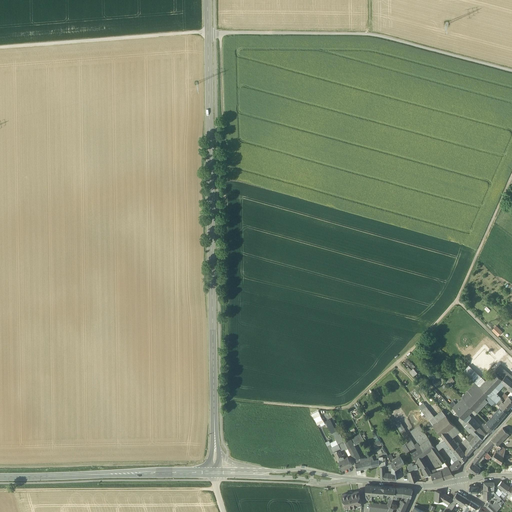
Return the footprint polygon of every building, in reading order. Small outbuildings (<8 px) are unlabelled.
[(502,332),(496,326),(492,330),(498,336),(502,332)] [(486,381),(469,365),(464,371),(476,383),(480,387),(486,381)] [(508,372),(501,365),(495,372),(502,379),(508,372)] [(486,381),(480,387),(488,394),(501,381),(503,380),(502,379),(495,372),(486,381)] [(511,375),(508,372),(502,379),(503,380),(501,381),(508,387),(511,381),(511,375)] [(452,377),(448,380),(446,382),(451,387),(453,385),(451,383),(454,381),(452,377)] [(476,383),(462,397),(466,402),(480,387),(476,383)] [(480,387),(466,402),(473,409),(474,409),(478,405),(479,404),(485,398),(488,394),(480,387)] [(503,401),(498,396),(497,395),(495,393),(491,397),(493,399),(495,401),(499,405),(502,401),(503,401)] [(511,398),(509,395),(503,402),(503,401),(502,401),(499,405),(501,407),(506,411),(511,403),(511,398)] [(461,406),(456,412),(463,419),(473,409),(466,402),(461,406)] [(461,406),(458,403),(453,408),(456,412),(461,406)] [(434,416),(426,406),(421,410),(429,420),(434,416)] [(501,407),(495,414),(501,419),(507,412),(506,411),(501,407)] [(473,409),(463,419),(466,422),(471,418),(477,412),(474,409),(473,409)] [(434,416),(429,420),(431,423),(433,426),(446,415),(442,410),(434,416)] [(320,412),(313,415),(317,425),(324,422),(320,412)] [(463,419),(456,412),(454,414),(464,426),(467,424),(466,422),(463,419)] [(495,414),(487,423),(493,428),(499,422),(501,419),(495,414)] [(446,415),(433,426),(440,434),(441,436),(446,432),(451,428),(454,425),(446,415)] [(479,426),(471,418),(466,422),(467,424),(472,429),(475,432),(480,427),(479,425),(479,426)] [(411,441),(400,423),(396,425),(408,443),(411,441)] [(433,426),(431,423),(427,426),(432,433),(434,432),(437,436),(438,435),(440,434),(433,426)] [(493,428),(487,423),(482,429),(487,435),(493,428)] [(463,435),(454,425),(451,428),(459,438),(463,435)] [(420,426),(411,433),(420,446),(430,440),(420,426)] [(482,429),(480,427),(475,432),(483,440),(487,435),(482,429)] [(503,428),(492,439),(496,444),(498,445),(498,444),(509,433),(503,428)] [(473,434),(475,436),(471,439),(472,440),(470,442),(469,442),(475,448),(478,446),(483,440),(475,432),(472,429),(470,431),(473,434)] [(335,432),(333,433),(338,444),(344,441),(339,430),(335,432)] [(357,436),(354,437),(352,438),(355,443),(353,444),(354,446),(364,441),(363,438),(359,439),(357,436)] [(453,440),(449,436),(444,439),(446,442),(450,448),(452,450),(453,450),(458,446),(459,446),(454,440),(453,440)] [(350,438),(344,441),(355,463),(361,462),(359,459),(360,458),(354,446),(353,444),(350,438)] [(469,447),(464,453),(467,457),(472,451),(475,448),(471,444),(469,442),(466,439),(464,442),(469,447)] [(492,439),(483,449),(486,452),(493,445),(494,444),(495,445),(496,444),(492,439)] [(421,447),(412,454),(416,460),(422,456),(431,449),(435,447),(430,440),(420,446),(421,447)] [(344,441),(338,444),(341,451),(347,448),(344,441)] [(446,442),(439,446),(444,452),(447,450),(450,448),(446,442)] [(464,453),(458,446),(453,450),(462,461),(467,457),(464,453)] [(452,450),(450,448),(447,450),(454,460),(456,461),(458,459),(458,458),(452,450)] [(479,453),(472,462),(476,465),(482,456),(486,452),(483,449),(479,453)] [(504,455),(498,451),(499,450),(497,449),(492,457),(501,464),(502,463),(504,455)] [(342,455),(340,450),(337,451),(336,452),(334,453),(338,462),(338,461),(346,458),(344,455),(342,455)] [(440,455),(438,451),(434,454),(438,459),(439,461),(441,464),(445,461),(441,455),(440,455)] [(401,456),(391,462),(393,465),(393,466),(395,469),(405,463),(401,456)] [(346,458),(338,461),(342,470),(352,465),(348,457),(346,458)] [(423,459),(417,462),(421,469),(426,466),(427,466),(425,463),(423,459)] [(456,461),(449,467),(453,473),(462,463),(458,459),(456,461)] [(361,462),(355,463),(357,470),(360,469),(372,466),(371,461),(371,460),(364,461),(363,462),(361,462)] [(476,465),(472,462),(467,468),(475,474),(480,468),(476,465)] [(384,466),(380,466),(380,478),(388,479),(388,472),(385,472),(385,471),(384,471),(384,466)] [(426,466),(421,469),(426,476),(431,474),(431,473),(427,474),(426,466)] [(447,468),(441,470),(444,479),(455,475),(453,473),(449,467),(447,468)] [(441,470),(431,473),(431,474),(434,482),(444,479),(441,470)] [(416,481),(413,471),(409,472),(409,473),(408,474),(410,482),(412,483),(416,481)] [(392,473),(388,472),(388,479),(397,480),(395,473),(392,473)] [(509,487),(501,481),(498,485),(503,489),(502,490),(503,491),(505,492),(506,491),(509,487)] [(494,482),(484,482),(484,489),(491,489),(491,490),(494,490),(494,489),(494,486),(495,486),(494,482)] [(396,488),(366,485),(365,485),(366,496),(367,498),(372,499),(372,494),(390,495),(390,498),(393,498),(393,497),(394,495),(396,488)] [(413,489),(404,488),(400,488),(399,495),(403,495),(406,496),(411,496),(413,489)] [(491,489),(484,489),(484,498),(491,498),(491,500),(492,500),(493,493),(491,493),(491,490),(491,489)] [(354,493),(352,493),(350,491),(349,493),(349,494),(346,494),(346,493),(342,494),(345,506),(348,506),(348,507),(349,508),(357,506),(358,505),(358,504),(361,503),(358,491),(354,492),(354,493)] [(450,496),(444,493),(444,491),(435,491),(435,501),(443,501),(446,503),(450,496)] [(471,501),(457,493),(453,499),(457,501),(463,505),(464,503),(468,505),(471,501)] [(388,505),(370,503),(369,511),(374,511),(387,511),(390,507),(391,504),(393,498),(390,498),(388,505)] [(457,501),(453,499),(446,509),(451,511),(454,507),(453,506),(457,501)] [(404,501),(401,500),(397,508),(400,509),(404,511),(408,503),(404,501)] [(481,507),(471,501),(468,505),(465,511),(466,511),(469,511),(471,509),(474,511),(475,510),(477,511),(478,511),(479,510),(481,507)] [(498,503),(495,502),(492,506),(497,511),(501,506),(498,503)]
